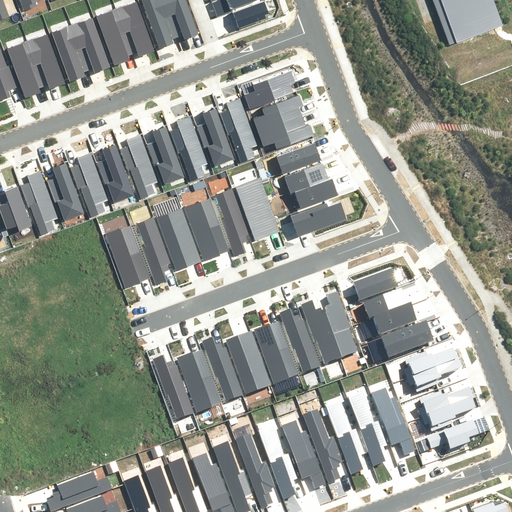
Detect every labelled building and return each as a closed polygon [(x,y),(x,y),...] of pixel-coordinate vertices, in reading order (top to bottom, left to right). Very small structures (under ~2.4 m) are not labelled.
[(0,0),(0,16),(9,13),(3,0),(0,0)] [(17,0),(22,11),(38,5),(37,1),(40,0),(17,0)] [(137,0),(133,0),(118,6),(133,46),(139,44),(141,51),(155,46),(137,0)] [(144,0),(160,43),(174,38),(172,33),(178,30),(166,0),(144,0)] [(188,0),(166,0),(178,30),(184,28),(186,35),(199,30),(188,0)] [(262,0),(253,0),(233,7),(238,24),(263,15),(261,12),(266,10),(262,0)] [(430,0),(446,41),(498,22),(489,0),(430,0)] [(98,13),(115,59),(129,54),(127,49),(133,46),(118,6),(98,13)] [(92,13),(73,20),(88,61),(94,59),(96,66),(110,61),(92,13)] [(53,28),(70,74),(84,69),(82,63),(88,61),(73,20),(53,28)] [(47,33),(29,40),(44,81),(49,79),(52,86),(65,81),(47,33)] [(8,48),(25,94),(39,89),(37,83),(44,81),(29,40),(8,48)] [(0,97),(13,93),(11,90),(17,87),(0,41),(0,97)] [(255,87),(244,91),(249,105),(293,90),(290,80),(294,78),(291,69),(253,81),(255,87)] [(264,111),(253,115),(258,128),(302,114),(299,103),(303,102),(300,93),(262,105),(264,111)] [(221,109),(239,158),(254,153),(252,149),(259,147),(239,94),(227,99),(229,106),(221,109)] [(206,122),(199,125),(213,164),(235,156),(216,104),(202,109),(206,122)] [(172,129),(190,178),(205,173),(203,170),(210,167),(190,114),(177,119),(180,126),(172,129)] [(258,128),(262,142),(273,139),(275,145),(313,132),(310,122),(306,124),(302,114),(258,128)] [(155,142),(147,144),(161,184),(183,176),(164,124),(150,129),(155,142)] [(122,149),(140,198),(155,193),(153,189),(160,187),(140,134),(127,139),(130,146),(122,149)] [(313,139),(275,153),(281,169),(319,155),(313,139)] [(105,159),(97,162),(112,201),(133,194),(114,142),(100,147),(105,159)] [(72,166),(91,215),(105,209),(103,206),(110,203),(90,151),(78,155),(80,162),(72,166)] [(57,176),(49,178),(64,218),(85,210),(66,158),(52,163),(57,176)] [(322,159),(284,173),(291,189),(293,188),(328,176),(322,159)] [(24,184),(43,233),(57,228),(56,225),(63,222),(43,169),(30,174),(33,181),(24,184)] [(248,174),(232,180),(253,236),(279,226),(259,173),(249,177),(248,174)] [(328,176),(293,188),(299,205),(337,192),(331,175),(328,176)] [(19,228),(32,223),(18,184),(6,188),(8,194),(0,196),(0,211),(5,227),(17,223),(19,228)] [(232,185),(215,191),(224,214),(221,215),(235,252),(245,248),(242,239),(250,236),(232,185)] [(199,196),(184,202),(205,258),(231,248),(210,195),(200,198),(199,196)] [(327,199),(290,213),(297,232),(345,214),(339,198),(327,203),(327,199)] [(171,206),(155,212),(177,267),(202,258),(182,204),(172,208),(171,206)] [(153,214),(137,220),(146,244),(143,244),(156,281),(167,277),(163,268),(172,265),(153,214)] [(120,224),(104,230),(125,286),(151,276),(130,223),(120,227),(120,224)] [(462,237),(448,242),(457,269),(471,264),(462,237)] [(390,269),(352,283),(359,300),(397,285),(390,269)] [(365,318),(372,316),(406,304),(401,288),(360,301),(365,318)] [(354,327),(340,289),(330,293),(333,303),(328,305),(329,309),(325,310),(342,356),(360,350),(352,327),(354,327)] [(311,299),(301,303),(315,341),(316,340),(324,362),(342,356),(325,310),(322,311),(320,307),(315,309),(311,299)] [(372,316),(377,332),(415,319),(409,303),(406,304),(372,316)] [(297,348),(305,371),(321,365),(303,315),(295,318),(291,308),(281,312),(294,349),(297,348)] [(268,322),(252,328),(273,383),(299,374),(278,320),(268,324),(268,322)] [(425,321),(380,336),(386,355),(431,340),(425,321)] [(241,332),(226,338),(247,394),(273,384),(252,331),(242,334),(241,332)] [(219,377),(228,401),(244,395),(226,344),(218,347),(214,338),(203,341),(217,378),(219,377)] [(192,349),(176,355),(197,411),(223,401),(203,348),(193,352),(192,349)] [(408,363),(411,374),(454,359),(450,349),(432,356),(431,354),(426,356),(424,353),(403,361),(404,365),(408,363)] [(170,395),(179,418),(195,412),(177,362),(168,365),(165,355),(154,359),(168,396),(170,395)] [(411,374),(416,388),(414,389),(415,392),(435,385),(434,381),(439,379),(439,378),(459,371),(454,359),(411,374)] [(389,384),(374,389),(393,444),(401,441),(405,453),(416,449),(397,396),(393,397),(389,384)] [(425,401),(428,412),(471,397),(467,387),(449,394),(448,392),(442,394),(441,391),(420,399),(421,403),(425,401)] [(347,394),(373,465),(386,460),(382,450),(385,448),(384,445),(386,444),(376,418),(373,419),(362,389),(347,394)] [(326,402),(352,472),(365,467),(361,457),(364,455),(363,452),(365,451),(355,425),(352,426),(341,396),(326,402)] [(428,412),(433,426),(431,427),(432,430),(452,423),(451,419),(456,417),(455,416),(475,409),(471,397),(428,412)] [(304,413),(330,484),(343,479),(339,468),(342,467),(341,464),(343,463),(333,437),(330,438),(319,408),(304,413)] [(299,419),(284,425),(303,479),(311,476),(315,489),(326,485),(307,431),(303,433),(299,419)] [(425,438),(429,449),(447,443),(450,449),(469,442),(468,437),(477,433),(472,421),(425,438)] [(258,427),(284,498),(296,493),(292,482),(296,481),(294,477),(296,477),(287,450),(284,452),(273,422),(258,427)] [(237,438),(263,509),(276,504),(272,493),(275,492),(274,489),(276,488),(266,462),(263,463),(252,433),(237,438)] [(214,444),(238,511),(245,511),(252,510),(248,499),(252,498),(250,494),(253,493),(243,467),(240,468),(229,438),(214,444)] [(208,453),(193,458),(212,511),(214,511),(220,510),(221,511),(233,511),(217,465),(213,466),(208,453)] [(168,464),(186,511),(206,511),(207,511),(197,486),(194,487),(183,458),(168,464)] [(146,473),(161,511),(182,511),(176,495),(173,496),(161,467),(146,473)] [(45,498),(49,509),(110,488),(106,476),(94,480),(91,471),(56,483),(58,489),(51,491),(52,495),(45,498)] [(123,482),(135,511),(156,511),(153,504),(150,505),(138,476),(123,482)] [(119,511),(116,502),(105,506),(101,497),(66,509),(67,511),(119,511)] [(16,511),(12,499),(0,503),(0,511),(16,511)] [(475,511),(508,511),(506,504),(496,507),(495,502),(475,509),(475,511)]
